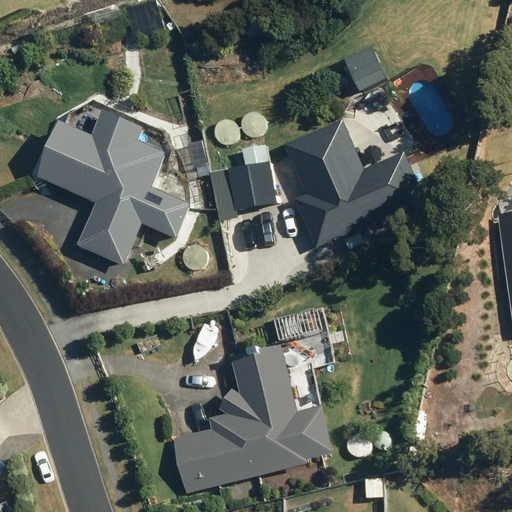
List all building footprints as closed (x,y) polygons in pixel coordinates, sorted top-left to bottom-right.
[(154,6),(124,15),(133,46),(163,37),(154,6)] [(88,146),(54,132),(33,183),(94,209),(76,251),(123,270),(140,230),(175,244),(189,211),(150,195),(163,163),(135,151),(140,139),(98,122),(88,146)] [(340,126),(285,151),(307,200),(296,205),(317,252),(423,205),(402,158),(362,175),(340,126)] [(246,172),(212,178),(220,225),(240,222),(238,215),(277,208),(267,150),(243,154),(246,172)] [(511,218),(502,219),(511,301),(511,218)] [(174,443),(186,498),(307,470),(306,466),(332,460),(321,413),(294,419),(280,353),(230,363),(239,400),(232,395),(218,414),(228,420),(211,423),(213,435),(174,443)] [(0,463),(11,449),(0,441),(0,463)] [(389,481),(364,479),(363,503),(387,504),(389,481)]
